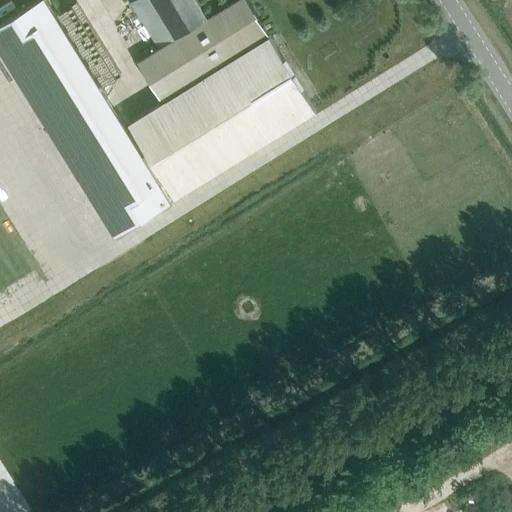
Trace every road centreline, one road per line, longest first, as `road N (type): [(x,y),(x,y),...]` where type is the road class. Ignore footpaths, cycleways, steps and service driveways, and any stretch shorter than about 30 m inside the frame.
road 1 (unclassified): [(191,511),(511,331)]
road 2 (unclassified): [(511,102),(446,0)]
